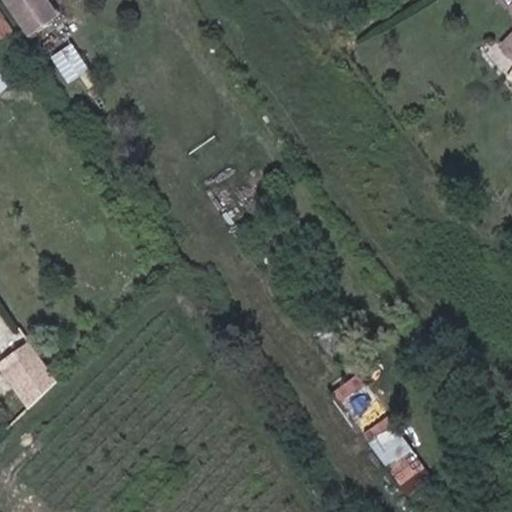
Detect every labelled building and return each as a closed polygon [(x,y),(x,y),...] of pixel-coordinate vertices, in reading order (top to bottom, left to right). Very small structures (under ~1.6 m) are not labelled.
[(46,0),(9,0),(32,33),(57,16),(46,0)] [(0,24),(0,37),(10,32),(3,22),(0,24)] [(72,81),(94,67),(77,41),(55,55),(72,81)] [(56,381),(27,345),(0,366),(0,372),(26,405),(56,381)] [(397,484),(425,471),(401,420),(373,433),(397,484)]
